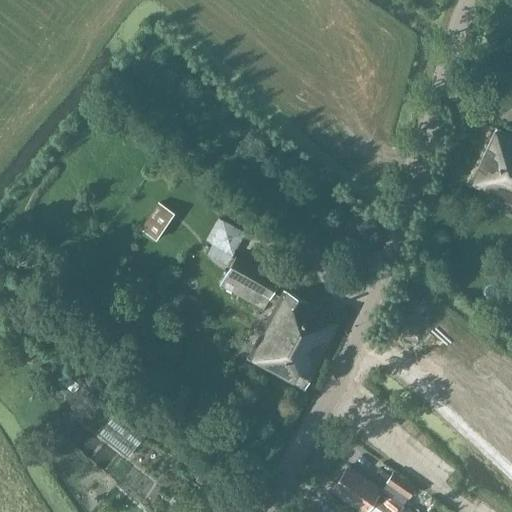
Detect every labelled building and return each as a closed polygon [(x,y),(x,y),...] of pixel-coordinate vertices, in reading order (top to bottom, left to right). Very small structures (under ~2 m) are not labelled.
[(511,136),(495,128),(469,185),(511,204),(511,136)] [(155,239),(173,213),(158,203),(140,229),(155,239)] [(263,309),(279,280),(235,256),(220,284),(263,309)] [(303,389),(337,324),(322,316),(325,312),(283,290),(247,358),(303,389)] [(43,378),(72,391),(78,378),(50,364),(43,378)] [(382,401),(376,410),(391,420),(397,412),(382,401)] [(206,486),(213,475),(204,468),(196,480),(206,486)] [(389,511),(412,511),(398,502),(392,498),(380,489),(378,493),(345,470),(333,487),(366,510),(371,503),(382,511),(384,508),(389,511)] [(408,498),(415,489),(392,472),(385,482),(408,498)] [(223,511),(215,508),(203,501),(196,511),(223,511)]
